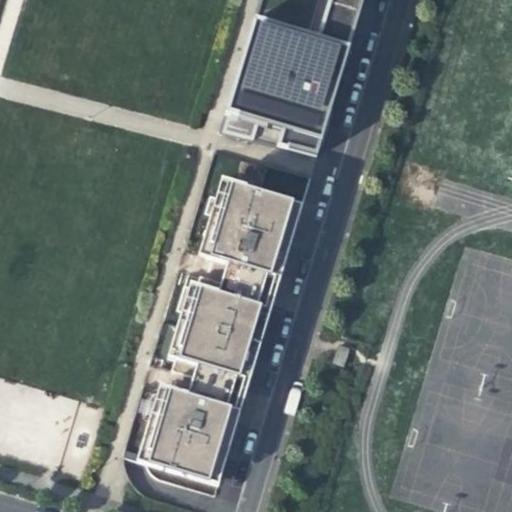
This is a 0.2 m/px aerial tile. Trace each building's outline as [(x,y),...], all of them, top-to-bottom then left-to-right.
[(285,151),(315,160),(353,33),(355,28),(330,20),(323,43),(315,41),(327,0),(349,0),(362,4),(362,0),(258,0),(224,115),(257,125),(251,142),(275,148),(280,131),(290,134),(285,151)] [(330,20),(355,28),(362,4),(349,0),(327,0),(315,41),(323,43),(330,20)] [(219,133),(251,142),(257,125),(224,115),(219,133)] [(280,131),(275,148),(285,151),(290,134),(280,131)] [(198,258),(205,260),(226,187),(219,185),(198,258)] [(195,469),(215,475),(234,415),(233,415),(226,412),(229,402),(236,380),(238,382),(259,311),(256,310),(266,279),(273,281),(274,281),(292,220),(272,214),(276,202),(226,187),(205,260),(226,267),(220,286),(199,280),(195,292),(174,362),(170,375),(192,381),(186,400),(164,394),(142,467),(191,482),(195,469)] [(195,469),(191,482),(216,489),(288,248),(300,209),(276,202),(272,214),(292,220),(274,281),(273,281),(264,312),(259,311),(238,382),(242,383),(233,415),(234,415),(215,475),(195,469)] [(167,360),(174,362),(195,292),(188,290),(167,360)] [(142,467),(164,394),(158,392),(135,465),(142,467)]
